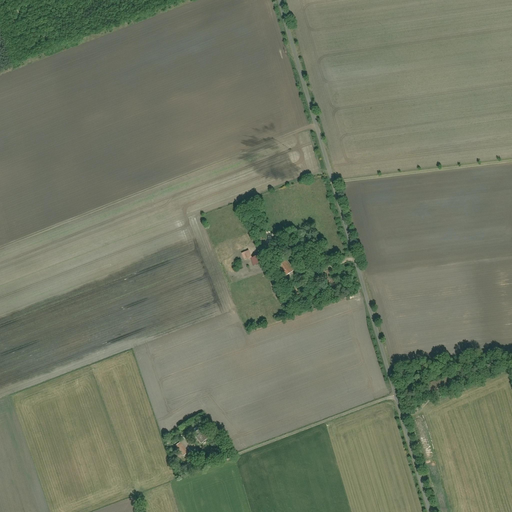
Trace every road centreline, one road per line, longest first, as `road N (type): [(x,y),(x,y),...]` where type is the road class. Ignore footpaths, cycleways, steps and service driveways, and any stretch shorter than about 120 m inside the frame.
road 1 (unclassified): [(430,511),(279,0)]
road 2 (track): [(396,395),(214,465),(200,458)]
